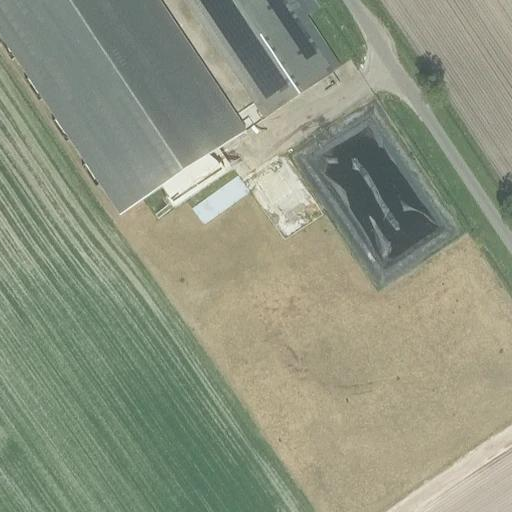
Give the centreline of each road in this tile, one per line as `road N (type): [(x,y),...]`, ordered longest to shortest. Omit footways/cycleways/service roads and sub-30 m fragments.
road 1 (unclassified): [(511,245),(348,0)]
road 2 (track): [(408,511),(511,439)]
